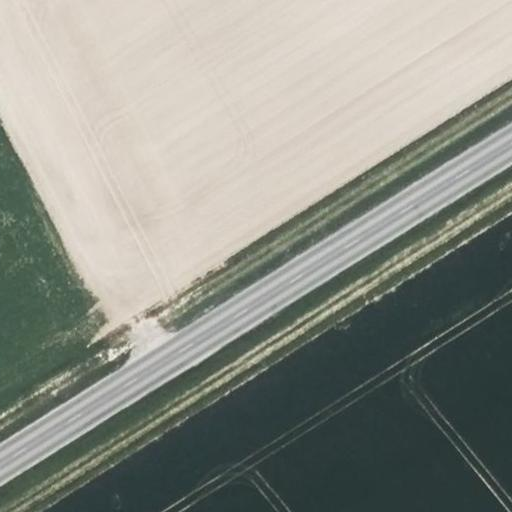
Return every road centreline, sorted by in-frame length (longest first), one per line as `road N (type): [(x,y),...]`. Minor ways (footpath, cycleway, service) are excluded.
road 1 (secondary): [(0,468),(511,146)]
road 2 (track): [(511,197),(10,511)]
road 3 (track): [(511,99),(141,333),(163,365)]
road 4 (track): [(141,333),(0,420)]
